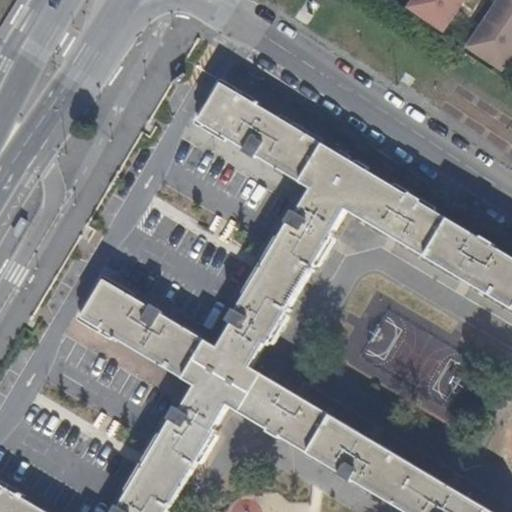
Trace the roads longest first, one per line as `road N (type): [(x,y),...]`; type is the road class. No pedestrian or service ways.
road 1 (unknown): [(511,336),(379,264),(346,277),(308,349),(326,384),(511,489)]
road 2 (residential): [(511,196),(205,0)]
road 3 (residential): [(0,309),(49,229),(51,174),(35,135)]
road 4 (primary): [(35,135),(125,0)]
road 5 (primary): [(68,0),(0,118)]
